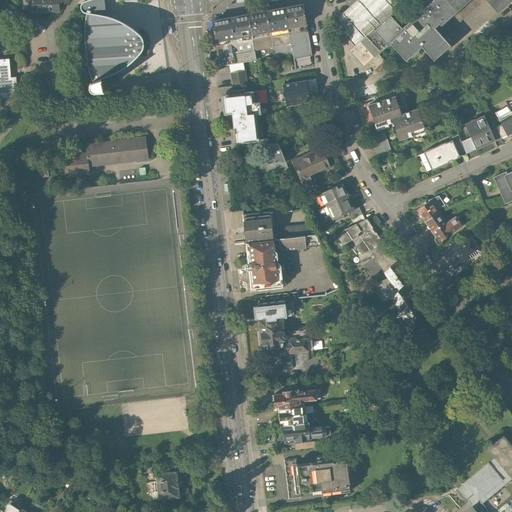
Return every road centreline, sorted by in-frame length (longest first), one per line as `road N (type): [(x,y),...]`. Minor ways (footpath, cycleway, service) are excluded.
road 1 (primary): [(245,511),(186,0)]
road 2 (residential): [(384,205),(511,384)]
road 3 (residential): [(316,0),(343,127),(384,205)]
road 4 (residential): [(511,147),(384,205)]
road 5 (residential): [(49,23),(54,84),(0,133)]
